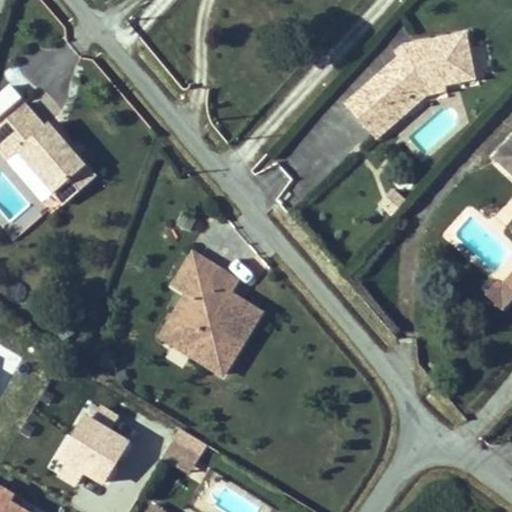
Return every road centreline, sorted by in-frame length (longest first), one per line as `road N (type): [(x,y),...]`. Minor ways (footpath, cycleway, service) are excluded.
road 1 (unclassified): [(217,166),(427,417)]
road 2 (unclassified): [(75,0),(217,166)]
road 3 (residential): [(210,0),(195,66),(217,166)]
